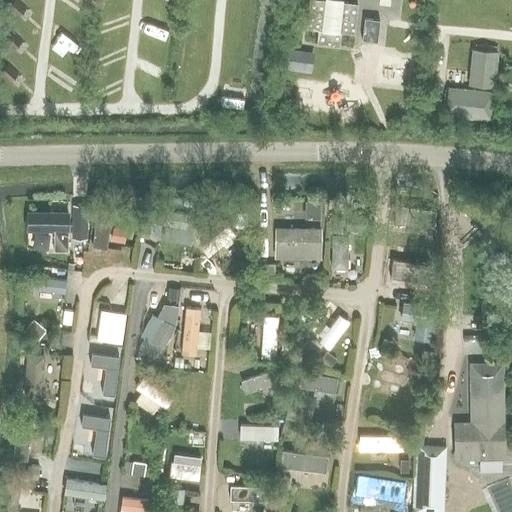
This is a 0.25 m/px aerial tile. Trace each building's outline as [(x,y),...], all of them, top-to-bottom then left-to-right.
[(19,17),(27,8),(18,0),(14,0),(8,6),(19,17)] [(317,43),(339,46),(341,32),(354,33),(358,3),(329,0),(308,0),(305,28),(319,29),(317,43)] [(377,42),(379,20),(365,19),(362,40),(377,42)] [(15,49),(22,40),(12,31),(4,39),(15,49)] [(314,50),(287,47),(285,68),(312,71),(314,50)] [(11,83),(19,74),(8,63),(0,72),(11,83)] [(227,83),(224,102),(244,105),(247,86),(227,83)] [(307,214),(323,215),(323,197),(308,196),(307,214)] [(170,205),(182,207),(184,199),(172,197),(170,205)] [(183,205),(199,208),(200,200),(185,197),(183,205)] [(166,223),(164,238),(181,241),(183,227),(195,229),(198,210),(155,203),(152,221),(166,223)] [(499,221),(499,204),(476,204),(476,221),(499,221)] [(73,206),(73,238),(86,238),(87,206),(73,206)] [(233,210),(220,213),(222,223),(235,220),(233,210)] [(27,211),(27,229),(53,229),(53,250),(66,250),(67,212),(27,211)] [(100,211),(92,242),(107,246),(114,215),(100,211)] [(422,275),(424,214),(406,213),(405,275),(422,275)] [(213,215),(197,227),(203,234),(218,222),(213,215)] [(369,225),(369,216),(348,216),(347,225),(369,225)] [(329,217),(329,234),(342,234),(342,218),(329,217)] [(485,222),(485,231),(492,231),(498,231),(498,222),(485,222)] [(232,223),(201,241),(209,254),(239,237),(232,223)] [(276,227),(275,250),(320,250),(320,228),(298,227),(276,227)] [(272,276),(272,265),(261,265),(261,276),(272,276)] [(31,288),(67,290),(68,274),(32,273),(31,288)] [(169,287),(168,298),(178,300),(179,288),(169,287)] [(164,302),(157,315),(176,324),(179,305),(164,302)] [(186,303),(184,352),(198,353),(200,303),(186,303)] [(415,338),(431,341),(435,308),(404,304),(402,321),(417,323),(415,338)] [(101,306),(99,338),(125,340),(128,308),(101,306)] [(198,350),(209,352),(215,308),(204,306),(198,350)] [(330,354),(349,316),(331,307),(312,344),(330,354)] [(279,357),(279,313),(264,313),(263,357),(279,357)] [(46,329),(33,319),(27,326),(40,337),(46,329)] [(280,349),(279,358),(289,359),(290,340),(283,339),(282,349),(280,349)] [(390,350),(393,343),(384,340),(381,346),(390,350)] [(28,394),(45,394),(46,350),(29,350),(28,394)] [(437,352),(429,351),(427,366),(435,367),(437,352)] [(322,359),(331,366),(336,359),(327,352),(322,359)] [(92,354),(91,365),(106,366),(103,393),(114,395),(119,357),(92,354)] [(182,367),(183,358),(176,358),(175,367),(182,367)] [(188,364),(181,410),(206,414),(213,368),(188,364)] [(467,365),(468,424),(454,424),(454,456),(505,456),(505,364),(467,365)] [(247,392),(283,379),(278,365),(242,378),(247,392)] [(302,382),(337,389),(340,374),(305,366),(302,382)] [(409,391),(414,377),(382,366),(377,380),(409,391)] [(155,379),(163,385),(167,379),(159,373),(155,379)] [(168,404),(174,393),(142,376),(136,388),(168,404)] [(288,405),(285,417),(298,419),(300,408),(288,405)] [(83,415),(82,426),(97,428),(93,455),(104,456),(110,418),(83,415)] [(45,420),(17,419),(16,454),(44,455),(45,420)] [(241,421),(240,437),(280,439),(280,422),(241,421)] [(361,449),(406,450),(406,433),(361,432),(361,449)] [(446,445),(418,444),(416,503),(444,504),(446,445)] [(283,448),(283,467),(330,468),(330,449),(283,448)] [(401,459),(401,471),(409,471),(409,459),(401,459)] [(151,477),(154,464),(126,460),(124,472),(151,477)] [(37,480),(39,467),(27,465),(27,466),(26,478),(37,480)] [(67,477),(66,493),(108,495),(109,478),(67,477)] [(233,482),(233,497),(273,498),(273,483),(233,482)] [(378,511),(391,490),(380,485),(365,511),(378,511)] [(5,511),(16,511),(19,487),(8,486),(5,511)] [(171,487),(170,497),(183,498),(184,489),(171,487)] [(156,511),(158,495),(123,493),(122,511),(156,511)]
